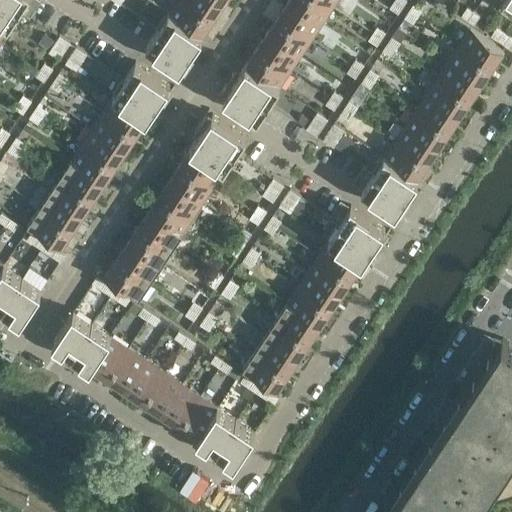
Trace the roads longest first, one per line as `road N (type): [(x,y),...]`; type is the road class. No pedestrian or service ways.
road 1 (residential): [(25,346),(257,0)]
road 2 (residential): [(246,478),(409,234)]
road 3 (residential): [(511,288),(360,511)]
road 4 (residential): [(246,478),(221,475),(25,346)]
road 5 (residential): [(409,234),(257,133)]
road 6 (residential): [(409,234),(511,83)]
